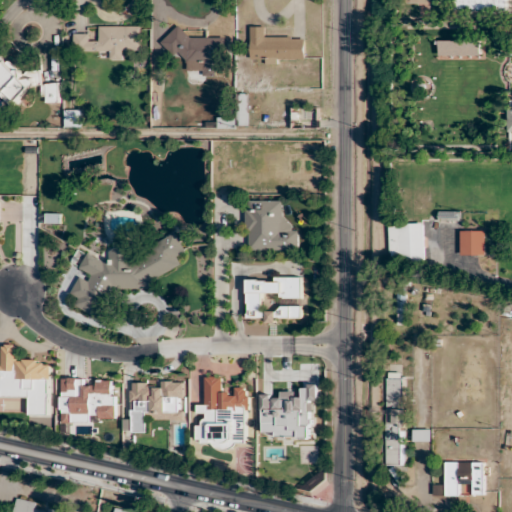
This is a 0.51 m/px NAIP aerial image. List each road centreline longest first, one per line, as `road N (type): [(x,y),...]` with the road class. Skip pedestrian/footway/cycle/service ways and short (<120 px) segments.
road 1 (tertiary): [(344,511),(344,0)]
road 2 (residential): [(344,338),(97,345),(32,313),(16,290)]
road 3 (secondary): [(281,511),(0,448)]
